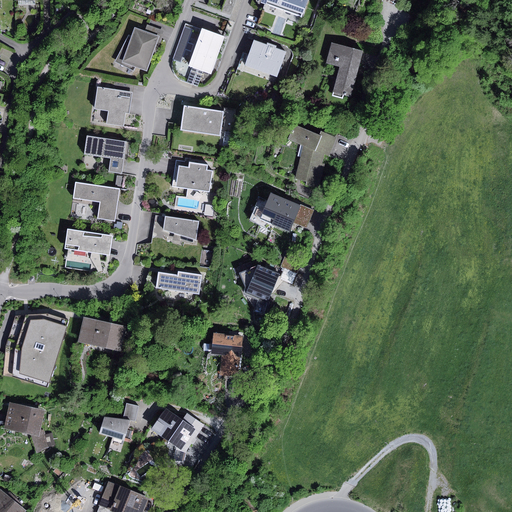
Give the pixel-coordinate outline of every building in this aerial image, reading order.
[(308,0),(261,0),(261,3),(302,18),(308,0)] [(147,25),(145,31),(159,36),(163,37),(166,32),(147,25)] [(145,31),(135,27),(131,36),(128,35),(114,61),(134,71),(136,68),(148,71),(159,36),(145,31)] [(224,37),(202,29),(189,66),(210,74),(224,37)] [(266,45),(254,40),(245,65),(277,76),(286,52),(276,48),(277,46),(267,42),(266,45)] [(363,52),(332,43),(326,64),(339,67),(332,92),(351,97),(363,52)] [(132,92),(98,87),(94,109),(109,111),(107,123),(124,126),(126,113),(129,113),(132,92)] [(224,112),(184,106),(181,131),(220,136),(224,112)] [(319,135),(294,124),(287,140),(303,145),(295,179),(319,186),(325,164),(323,163),(325,154),(331,156),(337,138),(321,131),(319,135)] [(224,132),(223,146),(230,147),(232,133),(224,132)] [(126,141),(87,136),(84,155),(111,158),(109,171),(122,173),(126,141)] [(179,166),(176,187),(209,192),(212,171),(207,171),(207,165),(189,163),(189,167),(179,166)] [(125,177),(117,176),(115,186),(124,187),(125,177)] [(119,189),(75,183),(73,198),(100,202),(98,218),(115,221),(119,189)] [(301,205),(271,192),(267,200),(259,220),(275,226),(289,232),(293,223),(301,205)] [(259,220),(267,200),(259,197),(249,220),(271,233),(275,226),(259,220)] [(314,210),(301,205),(293,223),(306,228),(314,210)] [(196,241),(199,221),(165,216),(164,230),(196,241)] [(112,236),(68,230),(65,249),(91,252),(99,253),(110,255),(112,236)] [(99,253),(91,252),(90,258),(98,272),(103,271),(99,253)] [(287,252),(281,266),(285,268),(297,273),(303,259),(287,252)] [(257,266),(239,273),(247,288),(244,295),(258,300),(255,312),(265,315),(268,302),(279,274),(257,266)] [(297,273),(285,268),(280,279),(292,284),(297,273)] [(158,272),(156,288),(199,295),(202,275),(178,272),(177,275),(158,272)] [(139,303),(134,308),(139,313),(144,309),(139,303)] [(12,377),(48,387),(69,321),(47,313),(16,316),(9,339),(16,343),(15,349),(12,377)] [(127,327),(83,318),(78,342),(122,351),(127,327)] [(242,337),(215,334),(212,354),(222,356),(220,374),(238,376),(242,337)] [(45,410),(9,402),(4,429),(31,435),(39,436),(40,430),(45,410)] [(123,419),(104,417),(100,434),(124,441),(131,421),(135,421),(138,407),(126,403),(123,419)] [(183,420),(166,409),(152,429),(177,447),(185,453),(204,425),(187,414),(183,420)] [(39,436),(31,435),(36,453),(49,449),(44,430),(40,430),(39,436)] [(185,453),(177,447),(173,465),(183,466),(185,453)] [(58,466),(53,472),(59,476),(64,471),(58,466)] [(143,511),(149,499),(108,482),(99,506),(114,511),(143,511)] [(0,489),(0,511),(25,511),(26,511),(0,489)]
